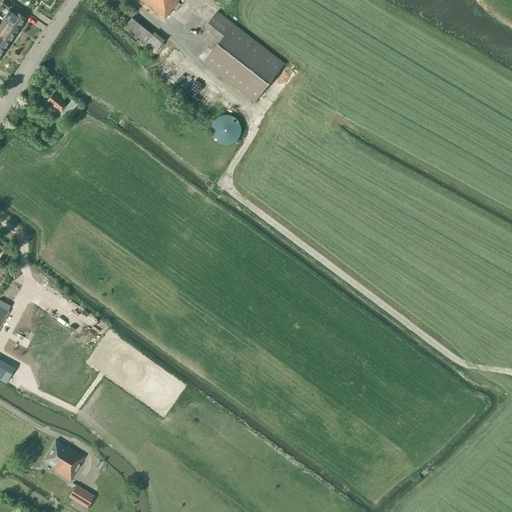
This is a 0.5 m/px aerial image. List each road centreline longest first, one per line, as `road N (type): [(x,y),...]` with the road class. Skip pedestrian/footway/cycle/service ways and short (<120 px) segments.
road 1 (track): [(282,76),(230,167),(229,189),(455,360),(511,373)]
road 2 (track): [(0,348),(19,382),(85,416),(138,465),(155,511)]
road 3 (tertiary): [(0,116),(75,0)]
